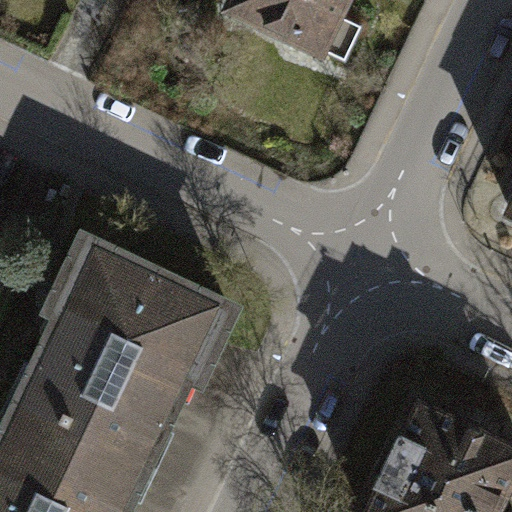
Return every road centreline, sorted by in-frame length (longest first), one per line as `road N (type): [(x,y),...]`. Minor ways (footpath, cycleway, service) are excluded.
road 1 (residential): [(0,81),(383,254)]
road 2 (residential): [(258,511),(383,254)]
road 3 (residential): [(383,254),(505,0)]
road 4 (residential): [(383,254),(511,318)]
